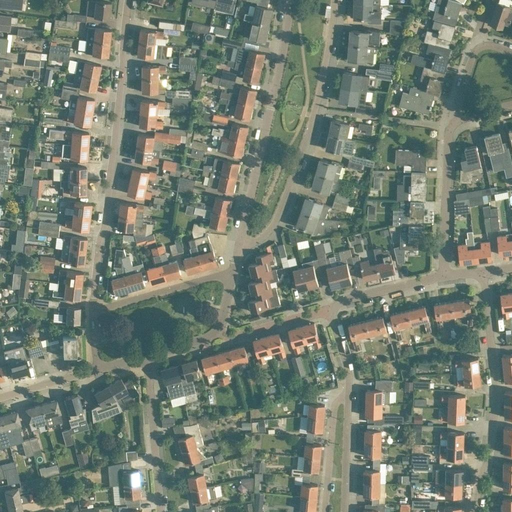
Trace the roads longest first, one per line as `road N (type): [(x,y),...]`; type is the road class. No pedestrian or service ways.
road 1 (residential): [(128,0),(92,309)]
road 2 (residential): [(335,0),(318,100),(285,201),(263,237),(238,246)]
road 3 (residential): [(238,246),(290,0)]
road 4 (residential): [(482,271),(496,395),(475,511)]
road 5 (residential): [(442,275),(448,131),(462,116)]
road 6 (residential): [(160,511),(145,357)]
road 7 (residential): [(232,271),(92,309)]
road 8 (residential): [(347,396),(334,403),(325,511)]
